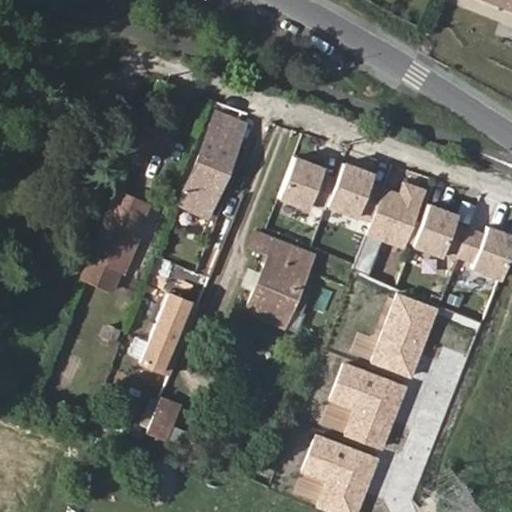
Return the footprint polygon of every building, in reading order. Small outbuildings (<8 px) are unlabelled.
[(139,117),(134,143),(160,147),(164,121),(139,117)] [(243,127),(220,118),(184,207),(206,216),(243,127)] [(326,169),(298,158),(282,199),(311,210),(314,203),(328,208),(329,205),(339,181),(323,176),(326,169)] [(346,164),(339,181),(329,205),(361,218),(361,216),(374,221),(386,189),(372,184),(375,175),(346,164)] [(402,195),(386,189),(374,221),(355,270),(372,277),(386,240),(407,248),(409,243),(415,246),(422,228),(415,225),(427,192),(407,184),(402,195)] [(124,194),(96,259),(109,265),(123,234),(138,239),(152,208),(124,194)] [(431,206),(422,228),(415,246),(445,257),(447,253),(461,258),(471,231),(456,225),(459,217),(431,206)] [(487,237),(471,231),(461,258),(477,264),(475,269),(505,280),(511,262),(511,236),(490,228),(487,237)] [(123,234),(109,265),(123,272),(138,239),(123,234)] [(291,309),(299,290),(307,271),(313,256),(257,234),(251,249),(269,256),(246,313),(284,327),(291,309)] [(313,295),(299,290),(291,309),(305,314),(313,295)] [(188,302),(166,293),(138,362),(161,371),(188,302)] [(435,310),(396,296),(372,359),(411,374),(435,310)] [(404,386),(341,362),(326,400),(353,410),(344,434),(379,448),(404,386)] [(160,440),(179,406),(158,394),(139,428),(160,440)] [(355,511),(376,459),(314,434),(299,472),(326,483),(316,506),(330,511),(355,511)]
